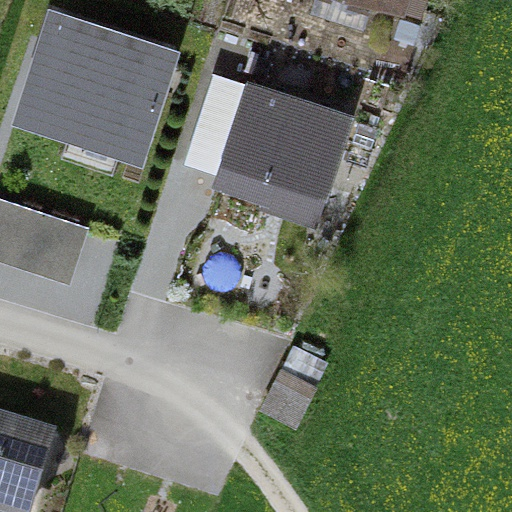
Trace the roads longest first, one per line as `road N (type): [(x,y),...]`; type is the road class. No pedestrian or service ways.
road 1 (residential): [(187,381),(0,323)]
road 2 (track): [(187,381),(247,450),(283,511)]
